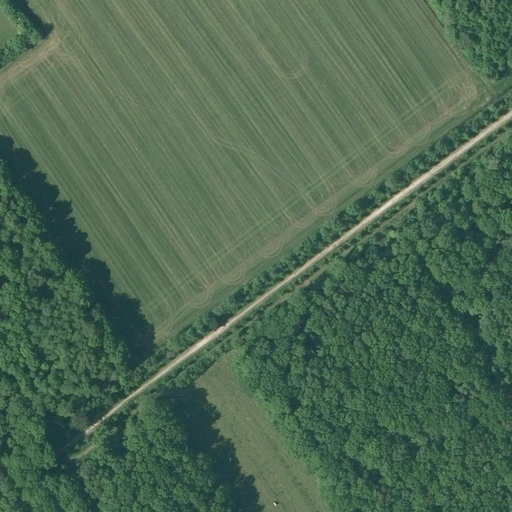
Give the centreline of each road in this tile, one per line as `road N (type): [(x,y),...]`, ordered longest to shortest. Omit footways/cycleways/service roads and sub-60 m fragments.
road 1 (track): [(34,467),(511,111)]
road 2 (track): [(511,127),(85,451),(46,460)]
